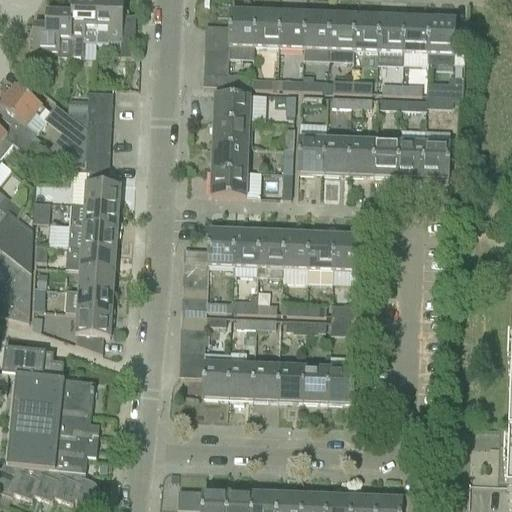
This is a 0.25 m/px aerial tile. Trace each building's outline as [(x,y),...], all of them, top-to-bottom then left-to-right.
[(71,45),(72,6),(71,18),(46,17),(45,30),(33,29),(32,55),(56,56),(56,63),(69,63),(69,62),(70,45),(71,45)] [(97,7),(72,6),(71,45),(70,45),(69,62),(84,62),(84,49),(96,49),(97,7)] [(97,7),(96,49),(110,50),(110,46),(121,47),(120,63),(134,63),(136,21),(123,21),(123,8),(97,7)] [(229,16),(229,33),(228,45),(228,53),(253,54),(255,17),(254,17),(254,19),(231,18),(231,16),(229,16)] [(255,17),(253,54),(278,54),(280,18),(279,18),(279,20),(255,19),(255,17)] [(281,18),(280,18),(278,54),(304,55),(305,19),(304,19),(304,21),(281,20),(281,18)] [(306,19),(305,19),(304,55),(328,56),(329,20),(329,22),(305,21),(306,19)] [(330,20),(329,20),(328,56),(353,57),(354,21),(353,21),(353,23),(330,22),(330,20)] [(355,21),(354,21),(353,57),(377,58),(379,22),(378,22),(378,24),(355,23),(355,21)] [(379,22),(377,58),(377,69),(377,70),(402,71),(404,23),(403,23),(403,25),(379,24),(379,22)] [(402,70),(402,71),(427,72),(427,60),(429,24),(428,24),(428,26),(404,25),(404,23),(402,70)] [(429,24),(427,60),(453,61),(452,70),(463,71),(464,45),(453,45),(454,25),(453,25),(453,26),(429,26),(429,24)] [(205,32),(204,44),(228,45),(229,33),(205,32)] [(204,44),(204,56),(228,57),(228,53),(228,45),(204,44)] [(204,56),(203,68),(228,69),(228,57),(204,56)] [(203,68),(203,80),(227,81),(227,80),(228,69),(203,68)] [(227,81),(203,80),(202,92),(227,93),(227,81)] [(227,81),(227,93),(248,94),(249,82),(227,81)] [(252,86),(252,94),(272,95),(272,86),(252,86)] [(282,87),(282,96),(301,96),(302,88),(282,87)] [(302,88),(301,96),(321,97),(322,88),(302,88)] [(332,89),(331,98),(351,99),(352,90),(332,89)] [(426,89),(426,105),(431,105),(452,106),(453,90),(426,89)] [(352,90),(351,99),(371,99),(371,91),(352,90)] [(15,91),(0,110),(0,122),(11,131),(28,144),(31,146),(34,143),(36,141),(36,140),(37,139),(46,127),(43,125),(36,120),(42,112),(31,104),(15,91)] [(381,91),(381,100),(401,101),(401,92),(381,91)] [(401,92),(401,101),(421,101),(421,93),(401,92)] [(88,98),(88,110),(112,111),(112,99),(88,98)] [(212,126),(212,127),(248,128),(249,103),(213,101),(213,103),(215,103),(214,126),(212,126)] [(286,102),(285,122),(294,122),(295,102),(286,102)] [(301,103),(301,111),(321,112),(321,103),(301,103)] [(331,104),(331,113),(351,113),(351,105),(331,104)] [(351,105),(351,113),(370,114),(371,105),(351,105)] [(431,105),(430,115),(452,116),(452,106),(431,105)] [(381,106),(380,115),(400,116),(401,107),(381,106)] [(401,107),(400,116),(420,116),(420,107),(401,107)] [(34,143),(31,146),(43,156),(45,157),(45,158),(54,165),(82,170),(85,158),(86,135),(55,110),(48,119),(65,133),(60,139),(48,153),(34,143)] [(88,110),(87,122),(111,123),(112,111),(88,110)] [(87,122),(87,134),(111,135),(111,123),(87,122)] [(211,151),(211,152),(247,153),(248,128),(212,127),(212,128),(214,128),(213,151),(211,151)] [(0,135),(0,164),(1,163),(13,148),(35,166),(43,156),(31,146),(28,144),(11,131),(4,139),(0,135)] [(87,134),(86,146),(110,147),(111,135),(87,134)] [(285,135),(284,155),(293,155),(293,135),(285,135)] [(373,147),(372,182),(373,182),(373,180),(396,181),(396,183),(397,183),(398,148),(399,141),(374,140),(373,147)] [(322,180),(323,180),(324,145),(299,144),(298,179),(299,179),(299,177),(322,178),(322,180)] [(347,181),(348,181),(349,146),(324,145),(323,180),(323,178),(347,179),(347,181)] [(86,146),(86,158),(110,159),(110,147),(86,146)] [(372,182),(373,147),(349,146),(348,181),(348,179),(372,180),(372,182)] [(398,148),(397,183),(398,183),(398,181),(421,182),(421,184),(422,184),(423,149),(398,148)] [(423,149),(422,184),(423,184),(423,182),(446,183),(446,185),(447,185),(448,150),(423,149)] [(210,176),(210,177),(246,178),(247,153),(211,152),(213,152),(212,176),(210,176)] [(284,155),(283,175),(292,175),(293,155),(284,155)] [(86,158),(85,169),(109,170),(110,159),(86,158)] [(0,211),(7,217),(7,216),(19,226),(25,218),(4,202),(0,198),(0,168),(1,167),(0,166),(0,211)] [(85,169),(85,181),(89,181),(109,182),(109,170),(85,169)] [(246,178),(210,177),(212,177),(211,201),(209,200),(209,202),(245,203),(246,178)] [(86,189),(84,211),(119,214),(120,192),(119,192),(120,183),(109,182),(89,181),(88,189),(86,189)] [(281,205),(290,205),(291,185),(282,185),(281,205)] [(71,210),(69,232),(117,235),(119,214),(84,211),(71,210)] [(7,216),(0,225),(0,254),(0,255),(31,279),(32,236),(7,216)] [(32,219),(32,229),(48,230),(49,221),(32,219)] [(49,230),(47,252),(68,253),(116,257),(117,235),(69,232),(49,230)] [(208,256),(208,268),(208,271),(233,272),(234,236),(234,238),(210,237),(210,235),(209,235),(208,256)] [(235,236),(234,236),(233,272),(232,283),(257,284),(259,237),(258,237),(258,239),(235,238),(235,236)] [(260,237),(259,237),(257,284),(282,285),(282,274),(284,238),(283,238),(283,240),(260,239),(260,237)] [(285,238),(284,238),(282,274),(307,275),(309,239),(308,239),(308,241),(285,240),(285,238)] [(309,239),(307,275),(332,276),(334,240),(333,240),(333,242),(309,241),(309,239)] [(332,276),(332,291),(356,292),(356,277),(357,277),(359,241),(358,241),(357,243),(334,242),(334,240),(332,276)] [(36,252),(36,268),(46,268),(46,253),(36,252)] [(68,253),(66,275),(80,276),(114,278),(116,257),(68,253)] [(0,255),(0,298),(29,321),(31,279),(0,255)] [(184,255),(183,267),(208,268),(208,256),(184,255)] [(183,267),(183,280),(207,281),(208,271),(208,268),(183,267)] [(80,276),(78,297),(113,300),(114,278),(80,276)] [(37,279),(36,293),(45,294),(46,280),(37,279)] [(183,280),(182,292),(207,293),(207,281),(183,280)] [(182,292),(182,304),(206,305),(207,293),(182,292)] [(34,294),(33,304),(44,305),(45,295),(34,294)] [(65,296),(64,318),(77,319),(111,321),(113,300),(78,297),(65,296)] [(0,321),(28,329),(29,321),(0,298),(0,321)] [(182,304),(181,317),(206,318),(206,309),(206,305),(182,304)] [(206,309),(206,318),(226,318),(226,310),(206,309)] [(236,310),(236,319),(256,320),(256,311),(236,310)] [(256,311),(256,320),(276,320),(276,312),(256,311)] [(331,311),(330,327),(336,327),(336,325),(356,326),(356,312),(331,311)] [(286,312),(286,321),(305,322),(306,313),(286,312)] [(306,313),(305,322),(325,322),(325,314),(306,313)] [(77,319),(74,351),(102,361),(103,343),(110,343),(111,321),(77,319)] [(181,323),(181,334),(205,335),(205,333),(206,324),(181,323)] [(206,324),(205,333),(225,333),(225,324),(206,324)] [(236,325),(235,334),(255,335),(256,326),(236,325)] [(256,326),(255,335),(275,335),(275,326),(256,326)] [(285,327),(285,336),(305,337),(305,328),(285,327)] [(305,328),(305,337),(325,337),(325,329),(305,328)] [(180,334),(180,346),(205,347),(205,335),(180,334)] [(180,346),(180,358),(204,359),(205,347),(180,346)] [(4,355),(1,380),(7,381),(16,381),(16,382),(61,387),(63,369),(52,368),(53,360),(4,355)] [(180,358),(179,370),(204,371),(204,360),(204,359),(180,358)] [(229,361),(228,405),(228,403),(252,404),(252,406),(254,370),(245,370),(245,359),(244,359),(229,359),(229,361)] [(203,383),(202,404),(204,404),(204,402),(227,403),(227,405),(228,405),(229,361),(218,361),(218,370),(204,370),(204,371),(203,383)] [(179,382),(203,383),(204,371),(179,370),(179,382)] [(277,407),(279,371),(254,370),(252,406),(253,406),(253,404),(277,405),(277,407)] [(301,408),(302,408),(303,372),(279,371),(277,407),(278,407),(278,405),(301,406),(301,408)] [(326,409),(327,409),(328,373),(303,372),(302,408),(303,408),(303,406),(326,407),(326,409)] [(328,373),(327,409),(328,409),(328,407),(351,408),(351,409),(352,410),(354,374),(328,373)] [(0,499),(11,504),(13,499),(32,506),(33,502),(52,508),(54,504),(73,511),(74,506),(84,509),(86,510),(88,510),(90,509),(93,508),(94,507),(96,505),(97,504),(98,502),(98,500),(98,499),(98,497),(98,495),(97,493),(96,492),(96,491),(95,490),(94,489),(92,488),(84,485),(87,463),(96,464),(99,433),(90,432),(94,390),(61,387),(16,382),(7,471),(3,470),(1,475),(0,474),(0,499)] [(178,497),(177,511),(226,511),(228,497),(227,497),(227,499),(203,498),(203,496),(202,496),(202,498),(179,497),(178,497)] [(228,497),(226,511),(251,511),(252,498),(251,498),(251,500),(228,499),(228,497)] [(253,498),(252,498),(251,511),(276,511),(277,499),(276,499),(276,501),(253,500),(253,498)] [(278,499),(277,499),(276,511),(301,511),(302,500),(301,500),(301,502),(278,501),(278,499)] [(303,500),(302,500),(301,511),(326,511),(327,501),(326,501),(326,503),(302,502),(303,500)] [(327,501),(326,511),(350,511),(351,502),(350,502),(350,504),(327,503),(327,501)] [(352,502),(351,502),(350,511),(375,511),(376,503),(375,505),(352,504),(352,502)] [(377,503),(376,503),(375,511),(401,511),(402,504),(401,504),(401,506),(377,505),(377,503)]
